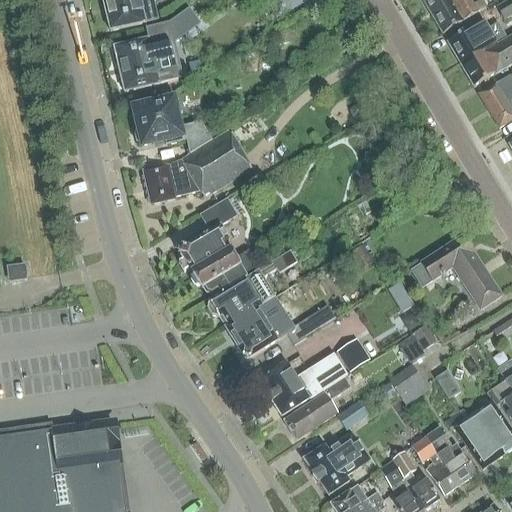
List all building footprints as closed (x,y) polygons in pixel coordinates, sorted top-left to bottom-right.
[(101,0),(109,33),(157,22),(151,0),(101,0)] [(271,0),(283,19),(313,0),(271,0)] [(476,14),(485,9),(481,1),(472,6),(468,0),(420,0),(441,35),(476,14)] [(511,17),(511,0),(510,0),(495,9),(503,23),(511,17)] [(482,23),(446,43),(459,65),(494,44),(505,37),(497,23),(486,30),(482,23)] [(511,37),(496,47),(494,44),(459,65),(472,88),(494,75),(498,73),(511,65),(511,37)] [(123,94),(177,81),(173,63),(154,68),(148,40),(113,49),(123,94)] [(198,62),(188,65),(192,80),(202,77),(198,62)] [(511,121),(511,89),(505,79),(477,96),(498,130),(511,121)] [(189,156),(211,142),(200,124),(182,128),(181,124),(177,124),(176,118),(177,117),(178,113),(177,107),(174,104),(172,104),(172,101),(133,111),(138,129),(135,130),(136,132),(135,133),(134,136),(135,143),(138,146),(139,145),(140,148),(160,143),(161,148),(182,143),(181,143),(185,142),(189,156)] [(354,107),(350,112),(352,118),(358,119),(362,114),(360,108),(354,107)] [(250,170),(228,133),(180,162),(166,168),(142,173),(150,206),(174,201),(173,199),(199,193),(202,199),(250,170)] [(234,199),(227,203),(230,207),(236,217),(242,213),(234,199)] [(232,257),(225,246),(226,246),(227,242),(219,228),(236,218),(236,217),(230,207),(227,203),(226,201),(199,217),(209,234),(182,250),(180,249),(178,255),(180,256),(192,277),(190,281),(194,288),(198,288),(199,288),(200,290),(202,289),(206,295),(209,295),(212,300),(258,271),(248,253),(238,259),(232,257)] [(480,311),(502,297),(474,254),(473,254),(462,238),(421,265),(409,273),(421,290),(432,283),(452,270),(480,311)] [(373,264),(362,246),(349,255),(360,272),(373,264)] [(288,252),(243,281),(207,303),(208,305),(206,310),(211,318),(216,318),(217,318),(218,320),(221,317),(227,327),(227,328),(255,310),(256,310),(274,299),(262,280),(275,272),(277,276),(296,264),(288,252)] [(6,269),(7,278),(23,276),(24,282),(25,281),(23,267),(6,269)] [(402,284),(391,290),(403,313),(414,307),(402,284)] [(305,340),(303,338),(333,320),(326,308),(286,333),(287,335),(285,336),(293,348),(305,340)] [(261,320),(256,310),(255,310),(227,328),(227,327),(224,329),(242,358),(241,359),(249,361),(249,359),(285,336),(287,335),(286,333),(278,321),(277,322),(275,317),(270,320),(267,316),(261,320)] [(407,319),(405,327),(409,333),(419,326),(413,315),(407,319)] [(498,344),(511,335),(511,320),(492,334),(498,344)] [(436,344),(425,327),(409,337),(420,354),(436,344)] [(356,340),(335,354),(349,375),(369,361),(356,340)] [(312,400),(323,393),(343,379),(346,377),(332,356),(295,380),(285,364),(257,382),(280,418),(308,401),(312,400)] [(511,394),(511,365),(509,362),(496,371),(504,382),(511,394)] [(428,392),(410,366),(387,382),(404,408),(428,392)] [(347,378),(353,386),(363,379),(358,371),(347,378)] [(446,372),(433,381),(446,401),(459,393),(446,372)] [(329,402),(337,397),(349,389),(343,379),(323,393),(324,395),(283,422),(295,442),(336,414),(329,402)] [(511,394),(504,382),(486,395),(495,408),(499,406),(511,425),(511,394)] [(378,392),(386,403),(395,396),(387,385),(378,392)] [(345,432),(368,416),(359,403),(336,419),(345,432)] [(481,472),(511,450),(511,434),(491,403),(463,421),(452,429),(481,472)] [(458,414),(444,424),(449,431),(452,429),(463,421),(458,414)] [(124,511),(112,424),(0,439),(0,511),(124,511)] [(457,488),(476,476),(455,446),(451,450),(438,431),(424,441),(435,456),(440,462),(457,488)] [(345,478),(368,462),(350,436),(326,452),(323,447),(302,461),(312,475),(311,476),(317,484),(318,484),(327,497),(348,483),(345,478)] [(443,498),(457,488),(440,462),(435,456),(424,441),(411,450),(421,465),(431,458),(436,465),(435,466),(432,465),(427,468),(427,471),(425,473),(443,498)] [(411,492),(424,511),(439,501),(421,475),(412,482),(409,477),(414,473),(403,455),(393,463),(404,480),(403,480),(402,481),(402,486),(403,488),(406,486),(411,493),(411,492)] [(379,473),(390,489),(393,494),(388,498),(397,511),(422,511),(424,511),(411,492),(411,493),(406,486),(403,488),(402,486),(402,481),(403,480),(392,463),(379,473)] [(329,506),(333,511),(374,511),(384,506),(376,494),(366,501),(356,488),(329,506)] [(510,511),(511,511),(511,493),(502,500),(510,511)]
